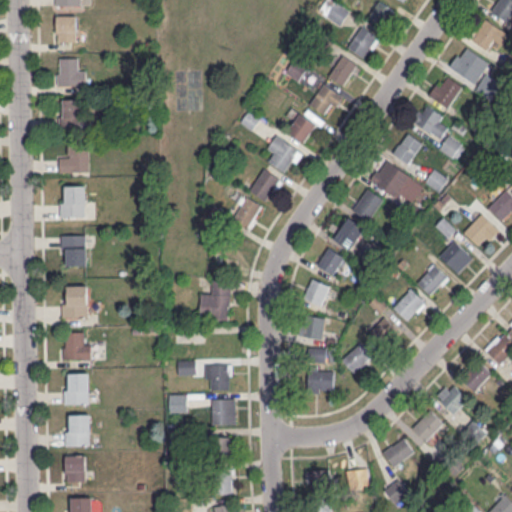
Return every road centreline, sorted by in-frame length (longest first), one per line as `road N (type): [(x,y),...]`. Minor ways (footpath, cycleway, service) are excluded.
road 1 (residential): [(273,511),(268,314),(278,255),(455,0)]
road 2 (residential): [(17,0),(26,511)]
road 3 (residential): [(270,435),(360,423),(511,270)]
